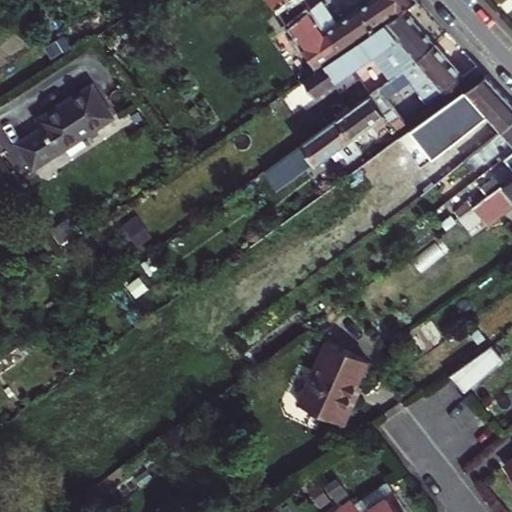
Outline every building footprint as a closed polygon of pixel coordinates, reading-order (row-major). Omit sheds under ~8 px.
[(266,0),(277,15),(296,0),(266,0)] [(287,31),(314,14),(304,0),(296,0),(277,15),(287,31)] [(393,14),(395,17),(404,10),(416,1),(414,0),(369,0),(335,25),(323,8),(314,14),(287,31),(315,71),(393,14)] [(373,58),(390,81),(403,71),(418,61),(437,47),(404,10),(395,17),(393,14),(323,65),(325,67),(303,83),(315,99),(373,58)] [(463,77),(437,47),(418,61),(403,71),(390,81),(381,87),(383,91),(390,101),(394,105),(401,99),(405,104),(420,93),(427,104),(463,77)] [(374,154),(384,168),(396,160),(408,175),(489,116),(508,101),(483,74),(374,154)] [(339,118),(352,135),(394,105),(390,101),(383,91),(381,87),(352,109),(339,118)] [(46,137),(25,151),(33,162),(41,174),(83,145),(89,146),(102,137),(103,132),(115,123),(93,91),(79,100),(83,106),(71,113),(68,110),(40,128),(46,137)] [(511,118),(511,105),(508,101),(489,116),(500,129),(511,118)] [(339,118),(336,120),(349,138),(352,135),(339,118)] [(464,159),(473,170),(500,149),(505,156),(509,153),(511,150),(511,118),(500,129),(464,159)] [(336,120),(268,168),(281,186),(329,152),(337,146),(343,155),(347,160),(362,149),(357,142),(352,135),(349,138),(336,120)] [(329,152),(336,160),(343,155),(337,146),(329,152)] [(483,186),(489,196),(511,178),(511,150),(509,153),(511,156),(511,157),(496,171),(498,174),(483,186)] [(434,185),(434,186),(446,200),(460,190),(448,173),(434,185)] [(511,178),(489,196),(474,207),(485,222),(490,226),(511,209),(511,178)] [(455,211),(460,218),(474,207),(469,201),(455,211)] [(474,207),(460,218),(471,232),(485,222),(474,207)] [(441,224),(445,229),(455,221),(451,216),(441,224)] [(252,242),(225,262),(234,274),(261,255),(252,242)] [(448,257),(437,242),(412,260),(423,275),(448,257)] [(210,311),(224,329),(278,290),(292,280),(279,261),(270,268),(210,311)] [(479,328),(468,336),(475,347),(487,339),(479,328)] [(373,361),(326,339),(300,403),(347,426),(362,388),(373,361)] [(466,394),(508,363),(493,346),(450,375),(466,394)] [(337,477),(325,485),(338,503),(350,494),(337,477)] [(331,501),(317,482),(308,488),(322,507),(331,501)] [(351,501),(338,510),(339,511),(406,511),(384,482),(354,505),(351,501)]
